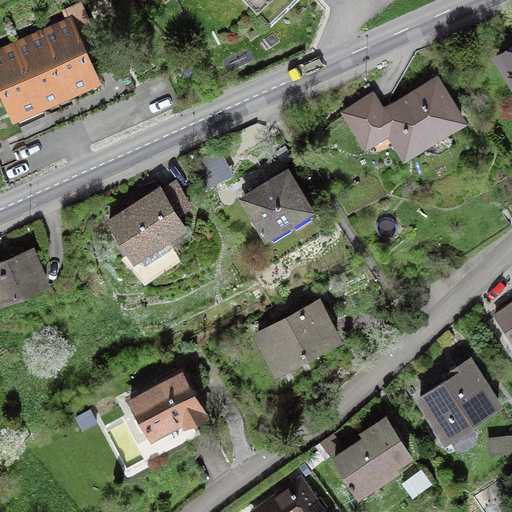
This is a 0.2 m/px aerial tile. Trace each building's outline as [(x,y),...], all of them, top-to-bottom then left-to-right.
[(96,78),(71,21),(43,34),(68,90),(96,78)] [(16,46),(41,102),(68,90),(43,34),(16,46)] [(0,53),(0,85),(13,115),(41,102),(16,46),(0,53)] [(511,47),(499,56),(511,77),(511,47)] [(436,78),(388,109),(380,108),(372,96),(347,112),(366,143),(390,128),(406,154),(462,118),(436,78)] [(215,150),(192,162),(205,187),(228,175),(215,150)] [(308,213),(311,211),(286,171),(244,197),(266,234),(268,233),(272,239),(293,226),(289,220),(306,209),(308,213)] [(160,187),(109,218),(131,253),(133,252),(138,261),(144,264),(170,248),(170,241),(165,233),(182,222),(176,213),(190,204),(174,181),(161,189),(160,187)] [(422,243),(396,259),(413,284),(438,268),(422,243)] [(0,262),(0,301),(46,282),(31,249),(0,262)] [(277,369),(337,338),(317,302),(258,333),(277,369)] [(511,304),(501,312),(511,328),(511,304)] [(468,361),(450,373),(452,377),(421,397),(446,435),(449,433),(457,445),(461,446),(474,437),(475,434),(467,421),(496,403),(468,361)] [(130,399),(151,436),(183,419),(186,426),(206,415),(182,371),(130,399)] [(366,436),(335,457),(358,492),(395,468),(392,463),(408,453),(386,417),(363,432),(366,436)] [(489,438),(491,452),(511,450),(511,437),(511,435),(489,438)] [(324,511),(300,478),(253,511),(252,511),(324,511)] [(511,496),(501,480),(474,497),(483,511),(510,511),(511,511),(511,496)]
